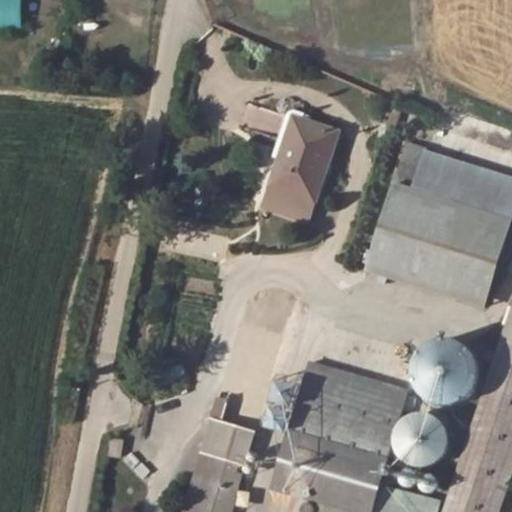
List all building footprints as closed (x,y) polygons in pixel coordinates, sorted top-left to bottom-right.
[(0,0),(0,28),(26,28),(26,0),(0,0)] [(244,106),(238,124),(271,135),(278,118),(244,106)] [(338,135),(292,120),(263,205),(308,220),(338,135)] [(503,220),(386,186),(361,276),(477,309),(503,220)] [(229,511),(295,306),(261,294),(259,302),(188,511),(229,511)] [(497,511),(511,465),(511,299),(511,300),(444,511),(497,511)] [(178,511),(188,511),(259,302),(246,307),(178,511)] [(272,490),(284,493),(322,366),(311,363),(272,490)] [(323,504),(354,511),(373,511),(407,389),(322,366),(284,493),(323,504)] [(103,456),(118,458),(120,440),(105,439),(103,456)]
